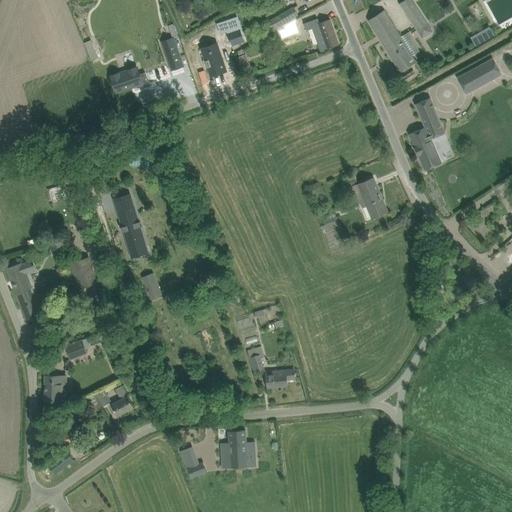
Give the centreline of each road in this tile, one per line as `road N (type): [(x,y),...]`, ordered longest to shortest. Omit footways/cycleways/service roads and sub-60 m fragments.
road 1 (unclassified): [(0,168),(354,47)]
road 2 (unclassified): [(42,502),(121,444),(167,423),(370,405)]
road 3 (track): [(167,423),(75,142)]
road 4 (unclassified): [(42,502),(30,481),(30,370),(0,283)]
road 5 (unclassified): [(354,47),(413,186),(439,222)]
